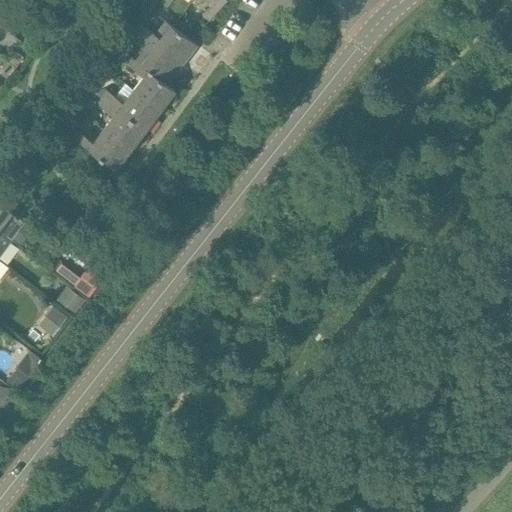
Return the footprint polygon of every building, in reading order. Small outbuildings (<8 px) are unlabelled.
[(208,0),(211,2),(202,14),(209,19),(224,0),(208,0)] [(0,25),(11,33),(11,34),(17,25),(2,14),(3,13),(0,11),(0,25)] [(138,31),(182,64),(197,44),(165,20),(155,34),(143,25),(138,31)] [(167,84),(182,64),(138,31),(127,23),(122,29),(134,37),(133,38),(145,47),(136,59),(167,84)] [(16,66),(23,57),(16,52),(9,61),(16,66)] [(134,90),(160,109),(175,89),(167,84),(136,59),(132,56),(128,63),(144,75),(134,90)] [(103,97),(145,129),(160,109),(134,90),(124,103),(108,91),(103,97)] [(130,149),(145,129),(103,97),(98,103),(114,115),(104,128),(130,149)] [(130,149),(104,128),(93,142),(77,130),(72,136),(115,169),(130,149)] [(0,229),(11,239),(26,219),(7,205),(14,194),(0,183),(0,229)] [(0,253),(11,239),(0,229),(0,253)] [(56,299),(76,314),(86,301),(67,286),(56,299)] [(68,315),(54,304),(47,313),(61,324),(68,315)] [(19,390),(28,377),(16,368),(7,381),(19,390)] [(10,387),(0,384),(0,405),(5,407),(10,387)]
